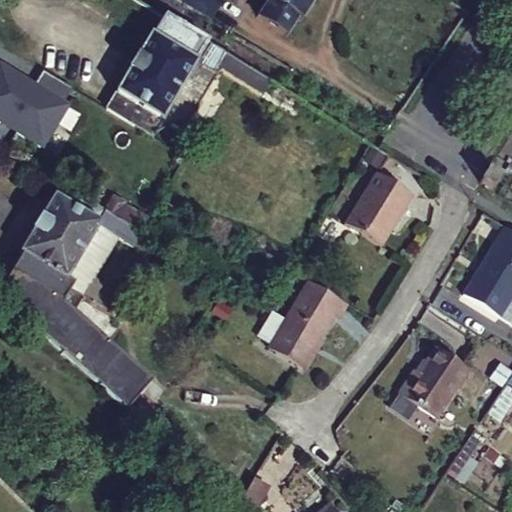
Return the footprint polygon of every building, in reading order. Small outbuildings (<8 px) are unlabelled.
[(169,0),(209,25),(223,0),(169,0)] [(267,0),(256,18),(287,36),(298,19),(303,21),(316,0),(267,0)] [(127,71),(113,94),(114,94),(159,120),(160,120),(180,131),(214,75),(212,73),(224,54),(164,16),(152,35),(149,34),(136,56),(133,56),(125,70),(127,71)] [(242,45),(271,63),(277,53),(248,36),(242,45)] [(233,59),(227,69),(278,99),(283,90),(233,59)] [(62,104),(70,90),(40,72),(32,86),(0,67),(0,121),(16,131),(14,133),(41,149),(66,107),(62,104)] [(294,78),(309,87),(314,78),(299,69),(294,78)] [(159,120),(114,94),(105,110),(150,136),(159,120)] [(391,224),(396,213),(400,215),(414,193),(376,169),(344,220),(383,244),(394,225),(391,224)] [(479,183),(491,190),(498,178),(486,170),(479,183)] [(113,232),(142,251),(149,241),(135,232),(101,212),(57,185),(50,198),(48,197),(36,218),(33,218),(25,232),(27,233),(14,254),(16,256),(0,281),(0,302),(100,387),(137,422),(163,395),(67,306),(113,232)] [(144,219),(109,197),(101,212),(135,232),(144,219)] [(394,225),(400,215),(396,213),(391,224),(394,225)] [(511,299),(511,232),(505,228),(467,293),(503,314),(511,299)] [(283,322),(320,343),(335,320),(341,322),(348,310),(307,284),(283,322)] [(267,347),(304,370),(320,343),(283,322),(267,347)] [(425,372),(422,370),(407,395),(444,418),(474,366),(441,345),(433,358),(425,372)] [(433,358),(430,356),(422,370),(425,372),(433,358)] [(466,435),(447,474),(461,481),(481,443),(466,435)]
